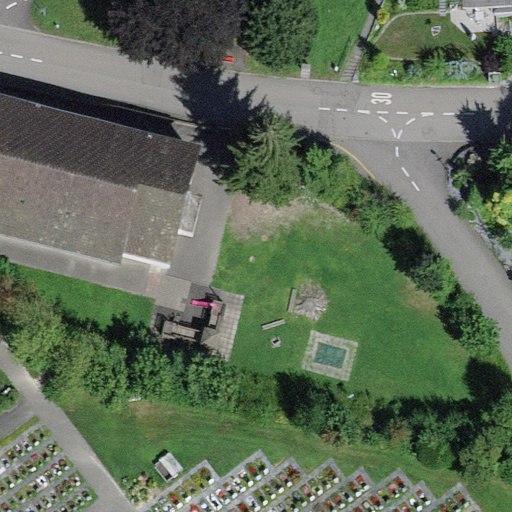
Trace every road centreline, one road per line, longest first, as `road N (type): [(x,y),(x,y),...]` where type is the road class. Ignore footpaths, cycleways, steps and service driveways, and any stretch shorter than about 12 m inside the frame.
road 1 (residential): [(393,111),(227,94),(0,49)]
road 2 (unclassified): [(393,111),(396,157),(511,332)]
